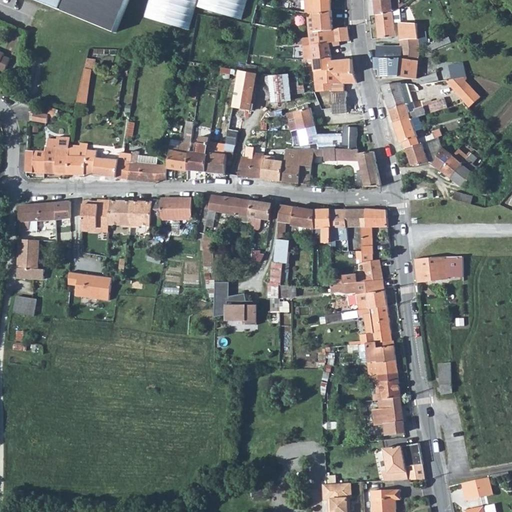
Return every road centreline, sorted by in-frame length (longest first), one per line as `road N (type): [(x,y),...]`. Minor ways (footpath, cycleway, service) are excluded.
road 1 (residential): [(398,196),(24,190),(14,185),(9,123),(0,109)]
road 2 (track): [(14,185),(2,511)]
road 3 (tertiary): [(443,511),(398,196)]
road 4 (tertiary): [(398,196),(368,81),(359,0)]
